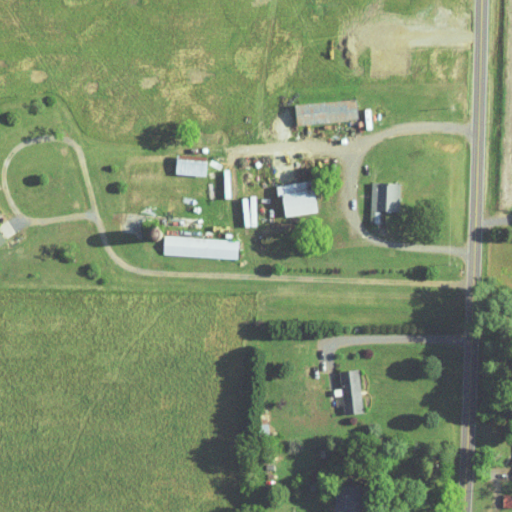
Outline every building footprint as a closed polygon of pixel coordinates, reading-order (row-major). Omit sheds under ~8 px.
[(283,98),(285,119),(346,113),(344,93),(283,98)] [(194,169),(195,151),(164,150),(163,168),(194,169)] [(264,179),(266,190),(271,189),(273,210),(305,207),(302,175),(264,179)] [(358,217),(368,217),(368,205),(388,206),(388,177),(359,176),(358,217)] [(151,249),(226,252),(227,233),(152,230),(151,249)] [(347,364),(327,365),(332,409),(351,407),(347,364)] [(342,511),(343,507),(347,507),(348,479),(324,478),(322,511),(342,511)] [(504,501),(504,487),(491,487),(491,500),(504,501)]
